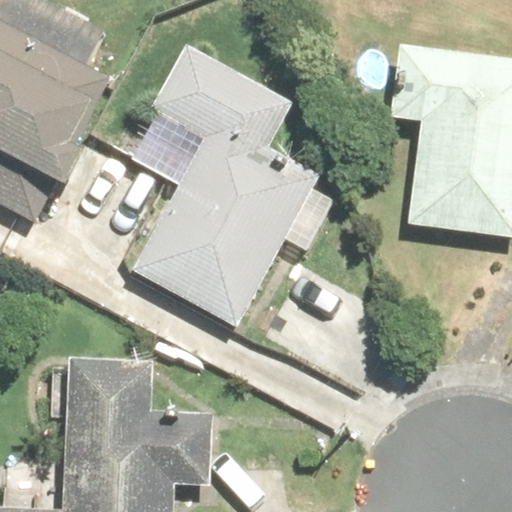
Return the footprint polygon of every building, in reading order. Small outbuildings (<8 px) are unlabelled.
[(99,39),(25,0),(0,0),(0,204),(46,229),(69,184),(96,198),(112,167),(95,158),(129,91),(84,68),(99,39)] [(318,115),(199,50),(136,166),(190,195),(143,282),(249,339),(298,248),(317,258),(344,209),(285,177),(318,115)] [(511,72),(415,58),(406,119),(432,123),(416,231),(511,245),(511,72)] [(391,265),(339,238),(322,270),(374,297),(391,265)] [(85,366),(78,483),(46,481),(44,511),(189,511),(191,495),(222,498),(227,426),(175,423),(178,372),(85,366)]
